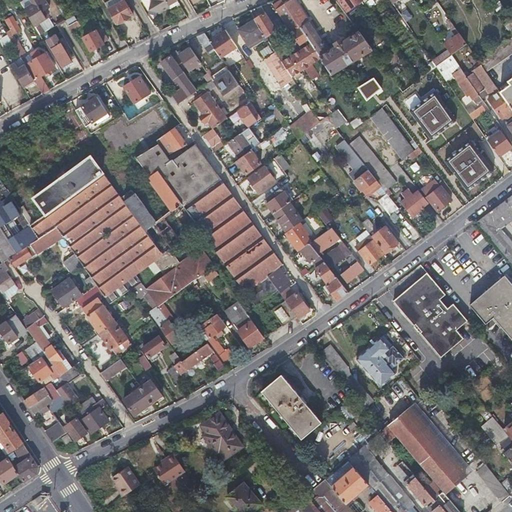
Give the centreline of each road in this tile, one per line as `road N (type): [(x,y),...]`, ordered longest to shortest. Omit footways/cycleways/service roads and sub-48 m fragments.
road 1 (residential): [(136,53),(326,318)]
road 2 (residential): [(326,318),(511,181)]
road 3 (unclassified): [(132,433),(33,292)]
road 4 (residential): [(136,53),(0,129)]
road 5 (residential): [(251,0),(136,53)]
road 6 (residential): [(232,383),(310,482)]
road 7 (unknown): [(478,207),(403,113)]
